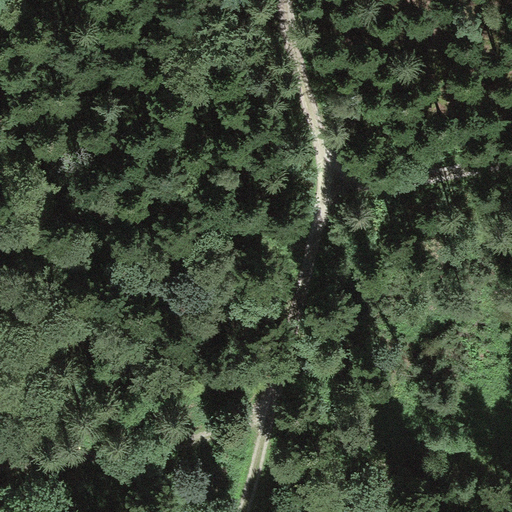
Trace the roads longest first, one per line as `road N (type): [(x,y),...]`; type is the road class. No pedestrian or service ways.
road 1 (track): [(511,156),(357,181),(330,172),(284,0)]
road 2 (track): [(239,511),(330,172)]
road 3 (track): [(267,415),(210,436),(130,450),(47,455),(0,442)]
